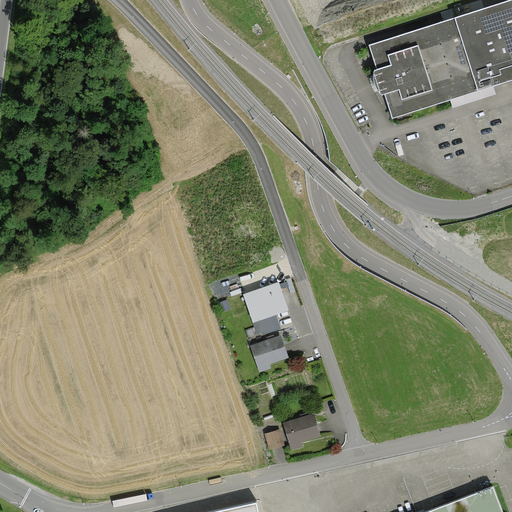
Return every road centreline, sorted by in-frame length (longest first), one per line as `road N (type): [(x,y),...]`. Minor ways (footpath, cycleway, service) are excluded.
road 1 (unclassified): [(190,0),(209,28),(294,101),(312,141),(323,207),(346,245),(462,313),(511,380)]
road 2 (unclassified): [(278,0),(357,149),(386,186),(442,209),(511,196)]
road 3 (unclassified): [(102,511),(360,454)]
road 4 (residential): [(360,454),(301,277)]
road 5 (unclassified): [(360,454),(511,414)]
